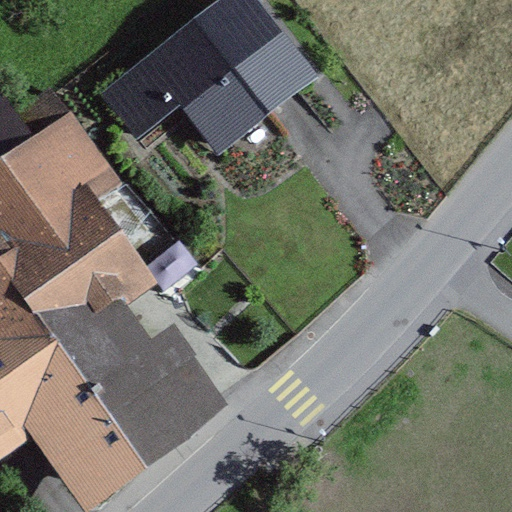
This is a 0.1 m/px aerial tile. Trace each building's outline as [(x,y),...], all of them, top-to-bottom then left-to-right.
[(321,81),(259,0),(221,0),(100,93),(137,142),(180,109),(219,159),(321,81)] [(123,186),(71,113),(51,89),(19,111),(0,85),(0,268),(64,357),(129,310),(159,288),(98,204),(123,186)] [(0,396),(33,443),(83,511),(87,511),(146,470),(64,357),(0,268),(0,396)] [(129,310),(64,357),(146,470),(230,410),(176,326),(153,343),(129,310)] [(0,466),(33,443),(0,396),(0,466)]
